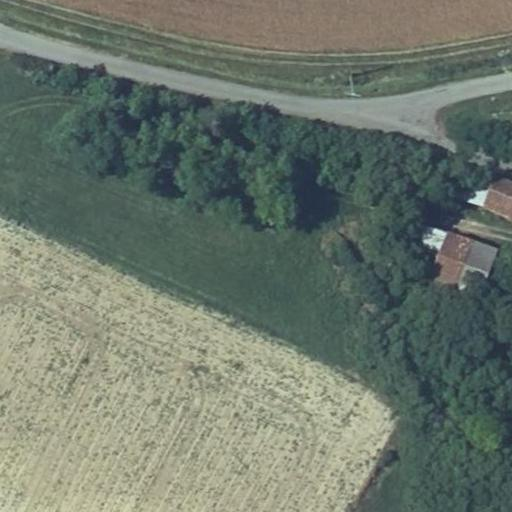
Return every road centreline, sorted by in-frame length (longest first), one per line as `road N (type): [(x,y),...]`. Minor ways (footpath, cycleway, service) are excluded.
road 1 (unclassified): [(398,106),(301,107),(0,36)]
road 2 (residential): [(511,170),(423,134),(398,106)]
